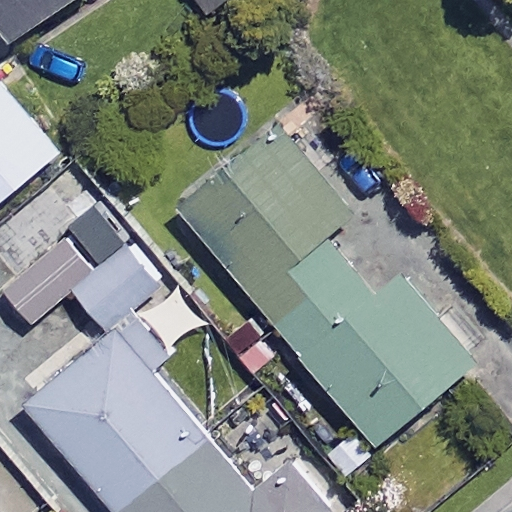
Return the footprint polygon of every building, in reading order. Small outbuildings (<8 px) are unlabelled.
[(5,0),(31,39),(91,0),(5,0)] [(231,0),(209,0),(218,10),(231,0)] [(0,212),(69,148),(0,73),(0,212)] [(492,358),(301,125),(169,233),(210,282),(238,259),(389,443),(492,358)] [(0,261),(18,283),(78,232),(52,202),(0,247),(0,261)] [(133,241),(111,213),(18,289),(40,316),(133,241)] [(169,275),(137,238),(83,285),(116,322),(169,275)] [(183,361),(148,317),(41,404),(129,511),(344,511),(345,511),(306,463),(265,495),(167,374),(183,361)]
